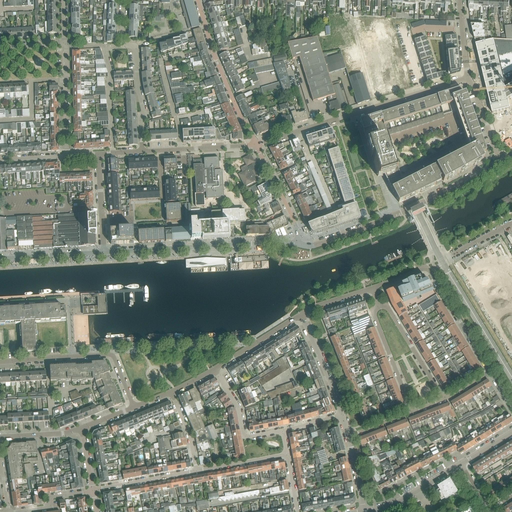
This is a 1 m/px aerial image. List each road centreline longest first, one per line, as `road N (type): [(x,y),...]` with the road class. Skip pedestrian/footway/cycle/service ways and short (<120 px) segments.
road 1 (residential): [(296,244),(104,252)]
road 2 (residential): [(490,371),(427,269),(372,287)]
road 3 (residential): [(255,144),(423,92)]
road 4 (residential): [(141,151),(143,110),(135,50),(122,45),(123,0)]
road 5 (residential): [(255,144),(198,0)]
road 6 (unclassified): [(511,376),(440,260)]
road 7 (residential): [(414,206),(338,238),(296,244)]
road 8 (residential): [(0,304),(65,301),(72,358)]
